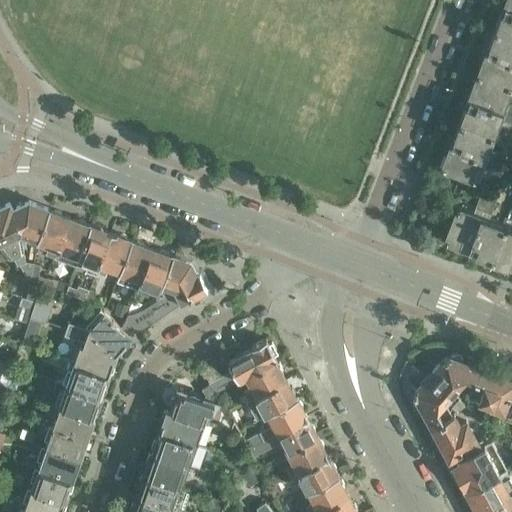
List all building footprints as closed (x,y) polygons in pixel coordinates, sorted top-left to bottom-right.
[(511,6),(504,4),(496,26),(511,32),(511,6)] [(511,32),(496,26),(487,50),(511,59),(511,32)] [(511,59),(487,50),(478,73),(511,86),(511,85),(511,59)] [(511,86),(478,73),(469,96),(503,109),(507,111),(511,112),(511,103),(506,101),(511,86)] [(469,96),(460,119),(494,132),(503,109),(469,96)] [(460,119),(454,135),(451,142),(484,156),(485,156),(487,152),(488,147),(494,132),(460,119)] [(500,162),(485,156),(484,156),(451,142),(442,165),(475,178),(481,162),(497,169),(500,162)] [(500,162),(504,153),(491,148),(487,157),(500,162)] [(461,177),(458,184),(472,190),(474,182),(461,177)] [(452,192),(455,185),(446,182),(444,189),(452,192)] [(487,198),(479,195),(475,206),(483,209),(487,198)] [(495,201),(487,198),(483,209),(491,212),(495,201)] [(29,200),(13,208),(22,229),(39,235),(49,208),(29,200)] [(0,247),(9,259),(13,258),(16,264),(19,263),(24,257),(23,253),(20,233),(22,229),(13,208),(10,202),(0,206),(0,247)] [(445,238),(468,247),(482,212),(472,209),(472,211),(457,205),(445,238)] [(39,235),(37,241),(49,245),(46,252),(54,255),(54,253),(56,249),(56,248),(63,230),(69,215),(63,213),(62,211),(57,209),(55,210),(49,208),(39,235)] [(482,212),(468,247),(491,256),(504,222),(482,213),(482,212)] [(56,249),(54,253),(61,256),(68,259),(77,262),(79,255),(81,250),(84,242),(88,230),(91,223),(88,222),(87,222),(87,221),(86,220),(85,219),(82,218),(81,219),(80,219),(76,218),(69,215),(63,230),(56,248),(56,249)] [(511,224),(504,222),(491,256),(511,263),(511,224)] [(79,255),(77,262),(88,267),(96,270),(98,265),(98,263),(105,244),(111,231),(104,228),(103,227),(102,226),(100,225),(98,224),(96,224),(95,225),(91,223),(88,230),(84,242),(81,250),(79,255)] [(98,265),(96,270),(100,271),(110,276),(117,278),(119,271),(123,262),(126,254),(129,247),(130,243),(132,239),(130,238),(128,237),(127,236),(126,235),(124,234),(123,234),(121,234),(119,234),(118,233),(114,232),(111,231),(105,244),(98,263),(98,265)] [(119,271),(117,278),(137,286),(140,279),(152,246),(145,243),(144,241),(140,240),(137,241),(132,239),(130,243),(129,247),(126,254),(123,262),(119,271)] [(140,279),(137,286),(148,290),(157,294),(159,294),(161,287),(162,285),(173,254),(170,253),(169,251),(165,249),(162,250),(152,246),(140,279)] [(125,319),(138,329),(180,302),(208,289),(200,274),(198,275),(190,260),(173,254),(162,285),(161,287),(159,294),(157,294),(156,295),(142,302),(133,298),(129,309),(125,319)] [(24,257),(19,263),(27,279),(30,279),(33,258),(24,257)] [(32,278),(39,281),(41,276),(33,273),(32,278)] [(33,301),(40,282),(31,279),(24,298),(33,301)] [(67,285),(65,290),(85,298),(88,290),(79,286),(76,285),(75,288),(67,285)] [(88,290),(85,298),(92,301),(96,290),(89,288),(88,290)] [(35,296),(29,316),(41,320),(48,300),(35,296)] [(30,308),(33,301),(24,298),(22,297),(19,305),(30,308)] [(116,304),(113,311),(125,319),(129,309),(116,304)] [(88,327),(88,328),(91,331),(94,333),(100,337),(108,344),(116,351),(118,349),(122,349),(126,344),(126,340),(131,334),(123,327),(124,326),(112,316),(113,315),(105,307),(103,310),(89,326),(88,327)] [(66,327),(64,332),(69,333),(73,335),(70,344),(67,354),(65,358),(73,361),(92,368),(108,373),(109,372),(109,371),(111,370),(113,369),(114,366),(115,363),(114,361),(113,359),(115,354),(116,351),(108,344),(100,337),(94,333),(91,331),(88,328),(86,327),(81,325),(78,324),(75,323),(72,322),(68,321),(67,324),(66,327)] [(233,368),(208,382),(209,383),(216,391),(246,375),(276,358),(277,358),(274,352),(277,351),(272,342),(270,343),(266,337),(228,358),(233,368)] [(446,354),(429,374),(451,393),(461,381),(472,388),(476,379),(481,367),(464,361),(465,360),(464,359),(463,356),(459,352),(453,353),(451,355),(449,354),(449,355),(446,354)] [(48,353),(45,362),(70,371),(66,383),(101,395),(102,392),(106,390),(108,383),(106,379),(108,373),(92,368),(73,361),(65,358),(48,353)] [(245,391),(237,395),(241,402),(255,394),(286,378),(282,370),(283,368),(280,362),(277,361),(276,358),(246,375),(251,385),(244,389),(245,391)] [(10,369),(11,364),(0,360),(0,384),(4,386),(10,369)] [(481,367),(476,379),(472,388),(481,391),(478,399),(490,403),(489,407),(504,413),(511,392),(511,376),(511,374),(507,370),(502,371),(499,372),(498,372),(498,373),(481,367)] [(10,369),(4,386),(18,390),(23,374),(10,369)] [(205,375),(209,381),(218,376),(214,370),(205,375)] [(451,393),(429,374),(414,390),(416,393),(415,393),(415,394),(414,397),(414,403),(419,406),(422,406),(422,408),(423,407),(432,423),(451,413),(444,401),(451,393)] [(48,377),(45,385),(63,391),(59,403),(60,404),(94,416),(94,415),(97,414),(100,407),(98,404),(101,395),(66,383),(48,377)] [(241,402),(229,408),(233,416),(260,402),(266,413),(267,412),(267,413),(296,397),(294,394),(295,391),(292,386),(290,385),(286,378),(255,394),(241,402)] [(169,407),(169,408),(202,420),(202,419),(205,420),(210,407),(215,409),(218,402),(218,395),(216,391),(209,383),(197,393),(179,387),(176,396),(173,397),(170,404),(172,406),(172,408),(169,407)] [(273,424),(245,438),(249,447),(277,432),(306,416),(303,409),(302,404),(298,401),(296,397),(267,413),(273,424)] [(452,406),(457,410),(466,405),(458,399),(452,406)] [(60,404),(53,425),(87,437),(87,436),(90,427),(93,425),(96,419),(94,416),(60,404)] [(165,420),(161,430),(194,442),(202,420),(169,408),(168,409),(165,410),(163,418),(165,420)] [(35,410),(32,418),(43,422),(46,414),(35,410)] [(451,413),(432,423),(440,438),(439,439),(440,440),(438,443),(439,448),(443,452),(446,452),(447,453),(448,453),(450,456),(480,440),(468,416),(461,420),(456,412),(452,414),(451,413)] [(277,432),(249,447),(254,455),(282,440),(288,452),(317,436),(315,433),(315,429),(313,426),(310,424),(306,416),(277,432)] [(53,425),(46,446),(79,457),(83,448),(86,446),(88,440),(87,437),(53,425)] [(27,429),(24,437),(37,442),(40,433),(27,429)] [(155,439),(152,447),(155,449),(154,451),(187,463),(196,466),(200,467),(207,446),(203,445),(194,442),(161,430),(158,438),(155,439)] [(294,463),(286,467),(291,475),(298,471),(327,455),(324,448),(323,443),(319,439),(317,436),(288,452),(294,463)] [(453,465),(453,466),(464,486),(465,485),(467,488),(506,467),(497,449),(490,453),(486,445),(461,458),(462,460),(453,465)] [(46,446),(38,467),(72,479),(72,478),(75,469),(79,467),(81,461),(79,457),(46,446)] [(249,447),(241,458),(256,463),(257,461),(254,455),(249,447)] [(20,451),(17,460),(30,464),(32,456),(20,451)] [(150,463),(147,472),(179,484),(187,463),(154,451),(154,452),(150,453),(148,460),(150,463)] [(298,471),(291,475),(295,484),(303,479),(308,489),(307,489),(307,491),(338,474),(336,471),(335,466),(331,462),(327,455),(298,471)] [(265,475),(258,464),(246,472),(252,483),(265,475)] [(34,478),(31,487),(65,499),(65,498),(68,490),(72,488),(74,482),(72,479),(38,467),(34,478)] [(511,476),(506,467),(467,488),(479,510),(511,493),(511,492),(511,476)] [(142,484),(139,493),(172,505),(181,508),(185,509),(192,489),(188,487),(179,484),(147,472),(146,473),(143,474),(140,482),(142,484)] [(267,478),(270,486),(278,481),(281,479),(277,472),(267,478)] [(14,473),(12,480),(23,484),(25,477),(14,473)] [(314,502),(306,506),(309,511),(313,511),(318,510),(348,494),(346,490),(346,487),(343,482),(341,481),(338,474),(307,491),(314,502)] [(278,481),(270,486),(276,497),(284,492),(278,481)] [(8,492),(5,501),(24,508),(36,511),(60,511),(61,511),(65,509),(67,502),(65,499),(31,487),(27,499),(8,492)] [(133,503),(130,511),(131,511),(169,511),(172,505),(139,493),(136,502),(133,503)] [(511,511),(511,493),(479,510),(479,511),(511,511)] [(318,510),(313,511),(357,511),(357,510),(357,507),(354,502),(352,501),(348,494),(318,510)] [(220,511),(223,505),(225,501),(215,497),(209,511),(220,511)] [(273,511),(266,500),(257,506),(261,511),(273,511)]
